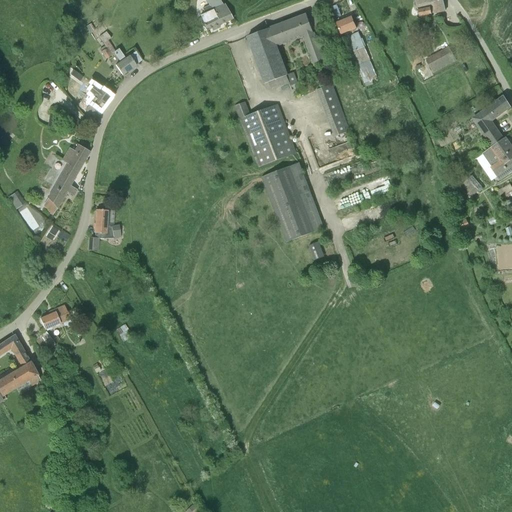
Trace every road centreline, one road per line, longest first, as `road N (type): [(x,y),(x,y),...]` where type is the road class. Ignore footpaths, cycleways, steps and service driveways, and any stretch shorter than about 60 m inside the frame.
road 1 (unclassified): [(0,335),(34,306),(74,247),(97,138),(121,92),(167,59),(319,0)]
road 2 (track): [(54,511),(65,436),(17,323)]
